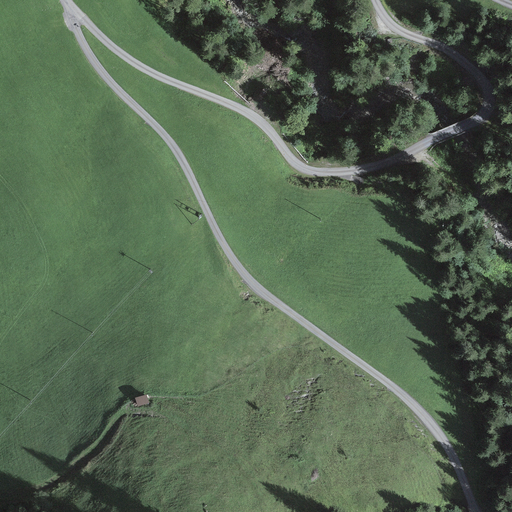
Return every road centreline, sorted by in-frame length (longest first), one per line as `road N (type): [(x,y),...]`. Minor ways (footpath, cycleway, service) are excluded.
road 1 (unclassified): [(64,0),(100,71),(176,151),(237,266),(415,407),(450,452),(475,511)]
road 2 (track): [(375,0),(393,26),(442,46),(477,74),(488,105),(480,117),(398,157),(340,171),(301,168),(252,115),(135,63),(66,0)]
road 3 (track): [(0,339),(55,293),(58,278),(42,235),(0,169)]
road 4 (track): [(125,410),(55,478),(0,498)]
